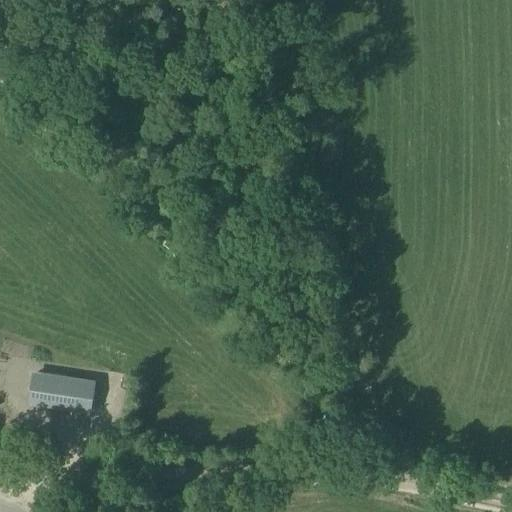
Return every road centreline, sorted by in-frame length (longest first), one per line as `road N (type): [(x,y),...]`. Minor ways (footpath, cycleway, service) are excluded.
road 1 (track): [(264,0),(346,392),(409,482)]
road 2 (track): [(409,482),(292,471),(49,478),(0,490)]
